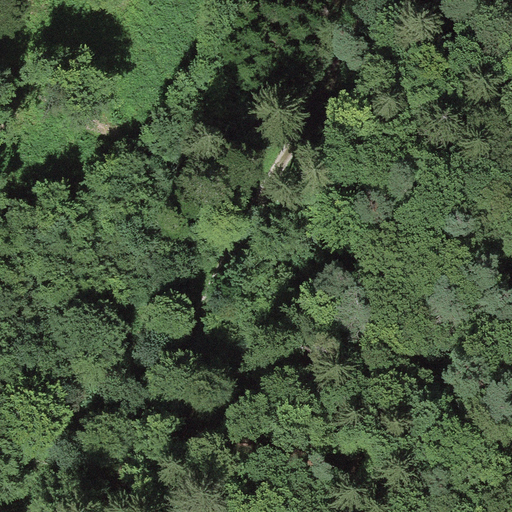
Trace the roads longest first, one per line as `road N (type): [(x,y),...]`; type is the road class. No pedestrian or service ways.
road 1 (track): [(377,0),(275,172),(104,511)]
road 2 (track): [(275,172),(334,256),(391,364)]
